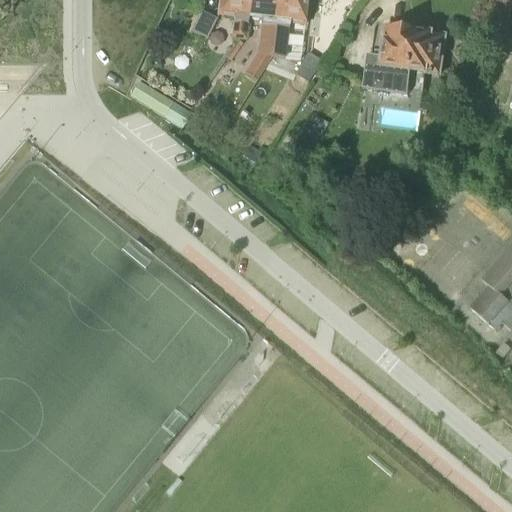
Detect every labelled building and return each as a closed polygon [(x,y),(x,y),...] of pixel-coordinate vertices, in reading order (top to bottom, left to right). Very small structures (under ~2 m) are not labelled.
[(248,20),(250,0),(220,0),(218,17),(234,19),(231,39),(245,41),(248,20)] [(258,57),(271,58),(279,0),(250,0),(248,20),(262,21),(258,57)] [(289,24),(305,26),(308,0),(279,0),(271,58),(285,60),(289,24)] [(207,40),(217,21),(201,13),(191,32),(207,40)] [(446,37),(433,35),(386,29),(384,43),(386,44),(384,58),(368,56),(364,90),(409,96),(412,72),(441,76),(446,37)] [(308,84),(322,62),(332,46),(319,39),(295,76),(308,84)] [(477,101),(494,76),(488,72),(471,97),(477,101)] [(139,84),(131,97),(163,117),(183,128),(191,115),(171,103),(139,84)] [(380,123),(421,124),(422,91),(410,90),(410,97),(381,96),(380,123)] [(250,148),(240,164),(252,171),(262,155),(250,148)] [(504,341),(511,347),(511,248),(483,284),(489,288),(470,312),(505,340),(504,341)]
